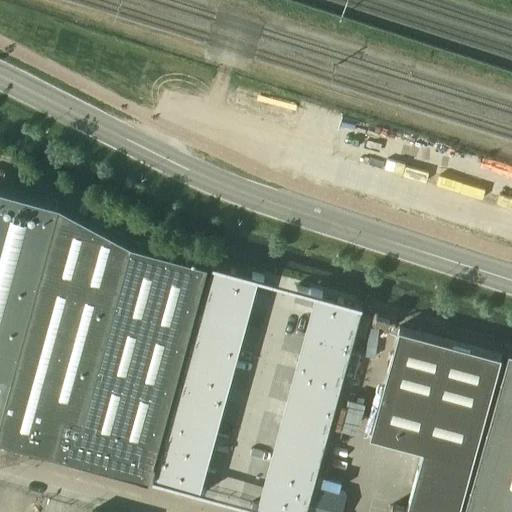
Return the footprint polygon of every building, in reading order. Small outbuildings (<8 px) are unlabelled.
[(0,435),(104,464),(129,471),(149,476),(150,476),(208,262),(208,261),(133,240),(60,201),(0,184),(0,435)] [(205,287),(250,299),(256,276),(264,278),(264,276),(252,273),(252,275),(219,266),(220,264),(212,262),(205,287)] [(244,323),(250,299),(205,287),(199,311),(244,323)] [(311,316),(356,328),(363,303),(355,301),(355,303),(322,294),(323,292),(311,289),(310,290),(318,293),(311,316)] [(237,346),(244,323),(199,311),(193,334),(237,346)] [(350,352),(356,328),(311,316),(305,340),(350,352)] [(499,353),(396,326),(368,435),(421,449),(406,507),(392,504),(389,511),(458,511),(482,423),(481,423),(499,353)] [(231,370),(237,346),(193,334),(186,358),(231,370)] [(343,375),(350,352),(305,340),(299,363),(343,375)] [(508,355),(463,511),(465,511),(468,511),(511,511),(511,351),(509,351),(508,355)] [(224,393),(231,370),(186,358),(180,381),(224,393)] [(337,399),(343,375),(299,363),(292,387),(337,399)] [(218,417),(224,393),(180,381),(173,405),(218,417)] [(330,422),(337,399),(292,387),(286,410),(330,422)] [(211,440),(218,417),(173,405),(167,428),(211,440)] [(324,446),(330,422),(286,410),(279,434),(324,446)] [(205,464),(211,440),(167,428),(160,452),(205,464)] [(317,469),(324,446),(279,434),(273,457),(317,469)] [(160,452),(153,477),(161,480),(161,478),(193,486),(193,488),(205,492),(206,489),(198,487),(205,464),(160,452)] [(311,493),(317,469),(273,457),(266,481),(311,493)] [(252,502),(251,504),(263,508),(264,506),(286,511),(305,511),(310,493),(266,481),(259,504),(252,502)]
